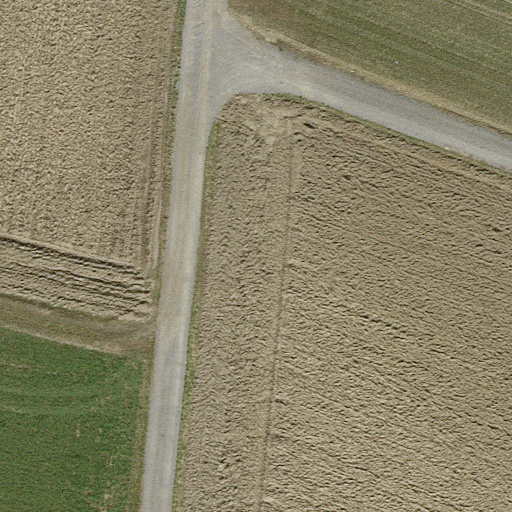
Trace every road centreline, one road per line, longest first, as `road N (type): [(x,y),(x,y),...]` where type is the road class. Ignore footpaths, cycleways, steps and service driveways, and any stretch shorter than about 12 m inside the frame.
road 1 (track): [(213,0),(161,511)]
road 2 (track): [(209,45),(511,155)]
road 3 (track): [(0,296),(179,339)]
